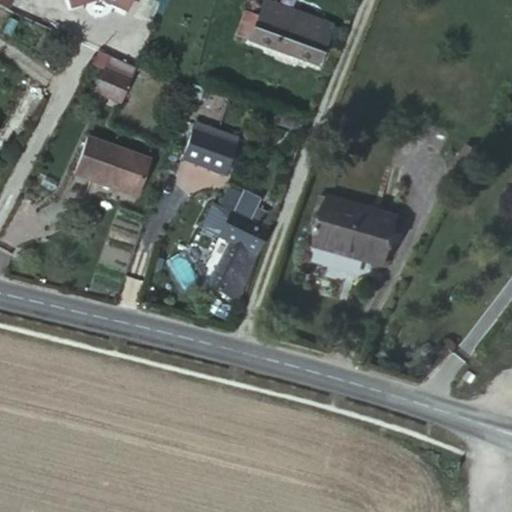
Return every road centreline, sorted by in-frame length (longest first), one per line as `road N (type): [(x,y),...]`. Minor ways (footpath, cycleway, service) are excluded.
road 1 (tertiary): [(511,433),(0,289)]
road 2 (unknown): [(0,189),(85,39),(80,0)]
